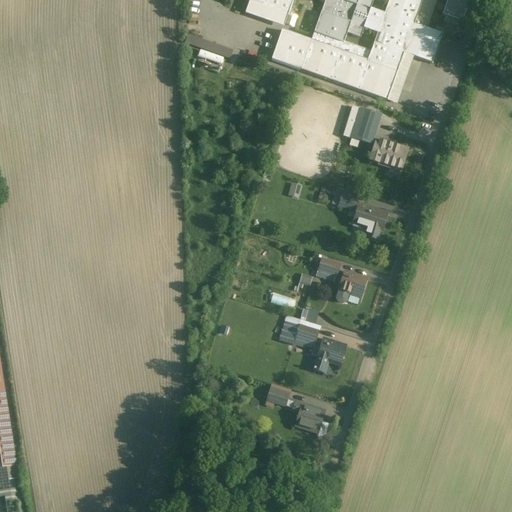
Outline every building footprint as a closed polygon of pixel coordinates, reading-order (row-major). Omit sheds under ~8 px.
[(249,0),(249,1),(288,15),(293,0),(249,0)] [(389,0),(371,52),(344,43),(358,0),(325,0),(311,42),(282,32),(271,61),(387,102),(403,55),(432,65),(442,35),(426,29),(436,0),(447,0),(442,15),(462,22),(470,0),(389,0)] [(503,35),(490,28),(486,37),(499,43),(503,35)] [(233,60),(236,50),(193,36),(190,45),(203,50),(200,57),(225,65),(227,58),(233,60)] [(401,105),(404,96),(394,93),(391,102),(401,105)] [(353,108),(344,138),(370,146),(380,116),(353,108)] [(401,172),(408,151),(376,141),(369,162),(401,172)] [(294,183),(291,197),(302,199),(305,185),(294,183)] [(344,190),(338,206),(357,213),(359,206),(362,197),(344,190)] [(359,206),(357,213),(352,228),(367,233),(365,238),(379,242),(388,215),(359,206)] [(340,267),(321,260),(315,277),(325,280),(326,275),(336,278),(340,267)] [(304,274),(302,285),(312,287),(314,277),(304,274)] [(367,281),(344,274),(336,298),(337,303),(342,304),(346,303),(348,295),(361,298),(367,281)] [(275,295),(272,304),(289,308),(291,300),(275,295)] [(319,313),(309,310),(305,323),(315,326),(319,313)] [(319,333),(299,327),(295,338),(315,345),(319,333)] [(346,348),(323,341),(313,371),(324,375),(328,362),(340,366),(346,348)] [(289,396),(270,390),(266,401),(285,408),(289,396)] [(325,413),(295,404),(292,411),(299,413),(295,427),(306,431),(307,429),(319,432),(325,413)] [(7,406),(0,407),(0,429),(6,468),(17,467),(7,406)]
